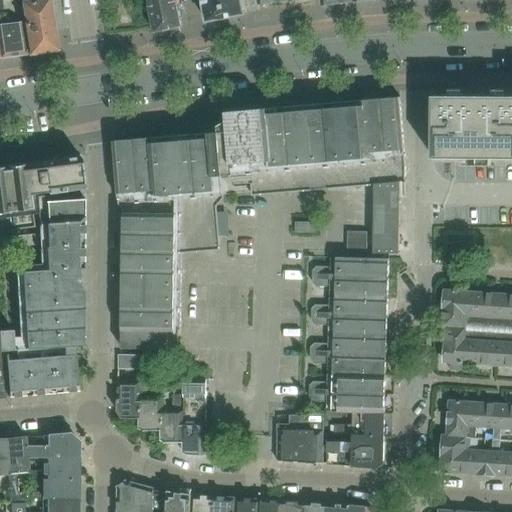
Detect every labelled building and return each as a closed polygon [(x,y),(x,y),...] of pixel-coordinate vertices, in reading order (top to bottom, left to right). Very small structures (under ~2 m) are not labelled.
[(0,0),(0,57),(26,54),(22,21),(8,23),(7,12),(5,12),(3,0),(0,0)] [(21,1),(30,53),(56,49),(48,0),(22,0),(21,1)] [(148,0),(150,8),(154,31),(157,31),(157,30),(179,26),(182,26),(176,0),(148,0)] [(202,0),(207,21),(244,13),(241,0),(202,0)] [(511,95),(433,95),(433,157),(511,157),(511,95)] [(180,335),(181,335),(182,253),(221,249),(213,165),(231,164),(231,168),(270,165),(270,172),(347,166),(349,187),(375,185),(375,183),(401,181),(401,187),(400,197),(406,197),(406,165),(400,96),(349,101),(350,107),(336,108),(335,102),(311,104),(311,110),(297,111),(297,105),(255,109),(255,115),(249,115),(249,109),(227,111),(227,120),(212,129),(212,132),(179,135),(179,141),(165,142),(165,136),(114,140),(119,204),(124,208),(123,283),(129,283),(129,297),(123,297),(122,348),(169,349),(169,333),(180,333),(180,335)] [(0,166),(0,212),(32,208),(30,194),(47,192),(47,193),(84,189),(84,188),(80,157),(80,156),(25,164),(25,163),(2,166),(0,166)] [(374,253),(397,253),(400,253),(400,197),(401,187),(401,181),(375,183),(375,185),(374,253)] [(66,355),(65,347),(83,345),(84,290),(80,287),(79,269),(84,268),(85,199),(56,201),(55,193),(37,195),(40,264),(15,266),(21,359),(30,358),(52,356),(66,355)] [(295,229),(295,231),(316,232),(316,229),(316,224),(316,221),(295,221),(295,222),(295,229)] [(367,251),(367,232),(348,231),(347,250),(347,251),(367,251)] [(0,247),(38,246),(37,236),(0,237),(0,247)] [(389,274),(389,258),(374,258),(337,257),(335,296),(388,297),(389,282),(389,278),(389,274)] [(317,266),(313,270),(313,274),(322,274),(322,266),(317,266)] [(331,266),(322,266),(322,274),(331,274),(331,266)] [(322,278),(313,278),(313,282),(316,286),(322,286),(322,278)] [(322,286),(331,286),(331,278),(322,278),(322,286)] [(443,326),(447,326),(467,327),(467,325),(482,326),(483,316),(476,315),(477,292),(445,290),(443,326)] [(482,326),(500,327),(501,317),(499,317),(501,294),(477,292),(476,315),(483,316),(482,326)] [(500,327),(511,327),(511,294),(501,294),(499,317),(501,317),(500,327)] [(388,297),(335,296),(334,334),(387,336),(388,321),(381,321),(381,317),(388,317),(388,316),(388,312),(388,297)] [(316,304),(312,308),(312,312),(321,312),(321,304),(316,304)] [(330,313),(330,305),(321,304),(321,312),(330,313)] [(321,316),(312,316),(312,320),(315,324),(321,324),(321,316)] [(330,325),(330,317),(321,316),(321,324),(330,325)] [(467,327),(447,326),(445,361),(450,361),(465,362),(472,362),(474,340),(481,340),(482,330),(467,329),(467,327)] [(0,350),(14,350),(13,330),(0,330),(0,350)] [(474,340),(472,362),(496,364),(498,341),(499,341),(500,331),(482,330),(481,340),(474,340)] [(498,341),(496,364),(511,365),(511,331),(500,331),(499,341),(498,341)] [(387,350),(387,336),(334,334),(333,372),(386,374),(387,359),(380,359),(380,355),(387,355),(387,350)] [(311,346),(311,350),(320,351),(320,343),(315,343),(311,346)] [(329,351),(329,343),(325,343),(320,343),(320,351),(329,351)] [(56,393),(79,391),(76,354),(66,355),(52,356),(56,393)] [(119,368),(129,368),(145,369),(145,355),(119,354),(119,356),(119,367),(119,368)] [(314,363),(319,363),(320,355),(311,355),(311,359),(314,363)] [(319,363),(328,363),(329,355),(320,355),(319,363)] [(33,395),(56,393),(52,356),(30,358),(33,395)] [(21,359),(7,360),(10,397),(33,395),(30,358),(21,359)] [(450,361),(449,369),(464,370),(465,362),(450,361)] [(342,412),(361,412),(375,413),(385,413),(385,397),(386,393),(379,392),(379,389),(386,389),(386,374),(333,372),(332,411),(342,412)] [(206,397),(206,396),(206,390),(205,390),(206,381),(206,379),(184,379),(184,389),(184,394),(184,397),(185,397),(196,397),(206,397)] [(141,381),(128,381),(118,380),(118,409),(117,410),(123,418),(140,418),(140,401),(141,402),(141,381)] [(142,392),(142,381),(141,381),(141,402),(140,401),(140,418),(139,427),(144,430),(145,430),(161,430),(162,430),(162,414),(162,396),(163,396),(163,385),(158,385),(158,392),(142,392)] [(319,389),(319,381),(314,381),(310,385),(310,389),(319,389)] [(328,381),(319,381),(319,389),(328,389),(328,381)] [(313,401),(318,401),(319,393),(310,393),(309,397),(313,401)] [(327,401),(328,393),(319,393),(318,401),(327,401)] [(184,394),(180,394),(173,394),(173,408),(163,408),(163,396),(162,396),(162,414),(162,430),(161,430),(161,439),(166,442),(183,442),(184,421),(185,408),(185,397),(184,397),(184,394)] [(450,401),(448,435),(476,438),(476,430),(477,426),(476,426),(477,403),(450,401)] [(206,455),(206,447),(206,402),(195,402),(195,420),(186,420),(186,408),(185,408),(184,421),(183,442),(183,451),(183,452),(188,454),(206,455)] [(477,403),(476,426),(477,426),(487,427),(494,428),(493,439),(501,439),(502,428),(500,428),(501,404),(477,403)] [(511,405),(501,404),(500,428),(502,428),(511,428),(511,405)] [(385,413),(375,413),(361,412),(361,425),(336,424),(335,434),(352,435),(374,436),(384,436),(385,413)] [(310,414),(310,415),(290,415),(290,424),(278,424),(277,460),(324,463),(324,414),(310,414)] [(28,457),(42,457),(69,458),(79,458),(79,442),(69,433),(43,436),(26,438),(27,447),(28,457)] [(352,441),(345,440),(344,464),(378,467),(384,461),(384,462),(384,436),(374,436),(352,435),(352,441)] [(442,454),(442,465),(447,471),(473,473),(475,449),(478,449),(478,438),(476,438),(448,435),(444,435),(442,454)] [(25,498),(25,492),(25,491),(25,478),(25,474),(25,473),(29,473),(29,470),(28,457),(27,447),(26,438),(26,437),(9,438),(9,439),(5,440),(5,439),(4,439),(7,475),(8,475),(11,503),(25,503),(25,498)] [(475,449),(473,473),(493,474),(493,473),(497,473),(496,474),(497,474),(498,450),(501,450),(501,439),(493,439),(492,450),(486,449),(478,449),(475,449)] [(498,450),(497,474),(511,475),(511,451),(501,450),(498,450)] [(25,474),(25,478),(42,478),(77,478),(78,473),(79,458),(69,458),(42,457),(42,471),(29,470),(29,473),(25,473),(25,474)] [(42,491),(25,491),(25,492),(25,498),(42,498),(77,499),(77,494),(78,494),(78,478),(77,478),(42,478),(42,491)] [(118,487),(117,511),(154,511),(154,489),(154,488),(127,481),(126,480),(118,486),(118,487)] [(166,511),(168,492),(154,489),(154,511),(166,511)] [(190,511),(191,504),(192,494),(173,492),(173,493),(169,492),(169,491),(168,491),(168,492),(166,511),(190,511)] [(192,494),(191,504),(190,511),(212,511),(214,496),(197,495),(193,495),(193,494),(192,494)] [(234,511),(235,507),(236,497),(235,497),(235,498),(231,498),(231,497),(214,496),(212,511),(234,511)] [(239,497),(236,497),(235,507),(234,511),(260,511),(261,509),(262,499),(254,498),(254,499),(250,499),(250,498),(239,497)] [(77,511),(78,499),(77,499),(42,498),(41,511),(77,511)] [(275,500),(262,499),(261,509),(260,511),(282,511),(283,501),(279,501),(279,500),(275,500)] [(301,502),(283,500),(283,501),(282,511),(304,511),(305,503),(301,502)] [(326,511),(327,503),(305,502),(305,503),(304,511),(326,511)] [(24,511),(25,504),(11,503),(11,511),(24,511)] [(345,504),(327,503),(326,511),(349,511),(349,505),(348,505),(345,505),(345,504)]
